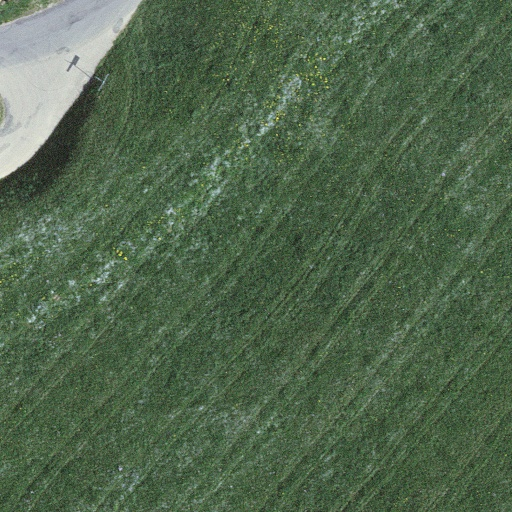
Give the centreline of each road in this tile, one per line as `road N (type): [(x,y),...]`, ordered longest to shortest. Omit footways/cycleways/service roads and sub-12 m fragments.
road 1 (track): [(0,152),(32,117),(66,54),(6,0)]
road 2 (track): [(114,0),(66,54),(0,57)]
